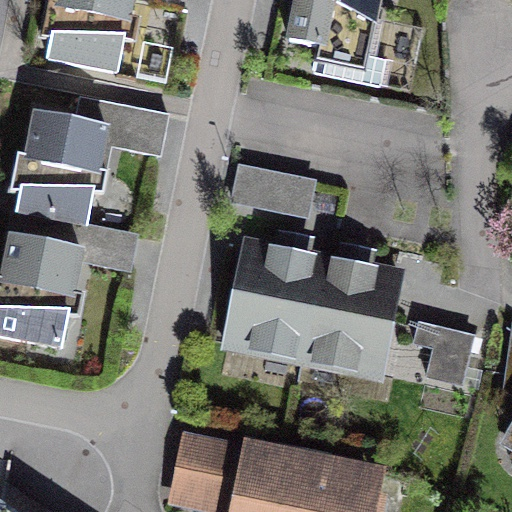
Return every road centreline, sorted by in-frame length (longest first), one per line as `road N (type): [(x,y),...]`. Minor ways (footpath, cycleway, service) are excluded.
road 1 (residential): [(0,395),(144,424),(235,0)]
road 2 (residential): [(511,84),(475,151),(479,240)]
